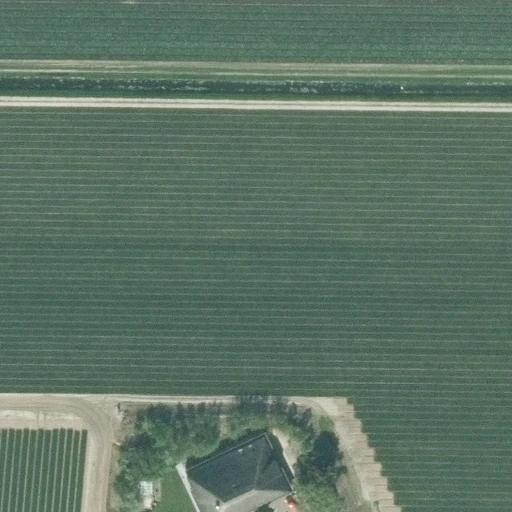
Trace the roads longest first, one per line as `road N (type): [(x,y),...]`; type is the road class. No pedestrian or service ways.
road 1 (track): [(511,73),(0,67)]
road 2 (track): [(0,407),(95,414),(102,427),(95,511)]
